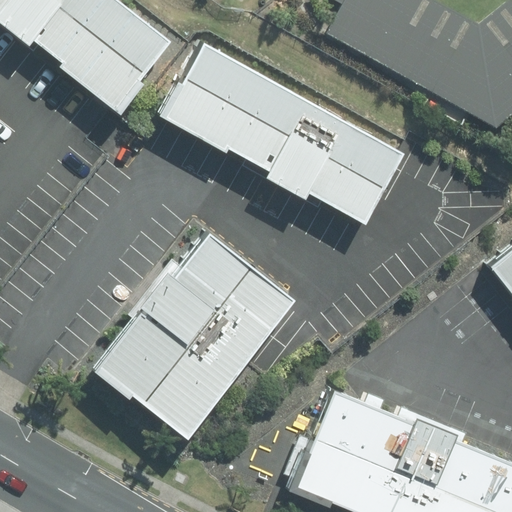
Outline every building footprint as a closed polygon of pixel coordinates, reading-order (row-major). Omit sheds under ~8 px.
[(127,0),(0,0),(0,15),(28,37),(31,32),(61,56),(57,61),(119,109),(144,76),(141,74),(171,34),(127,0)] [(351,0),(328,48),(505,136),(511,130),(511,13),(490,32),(424,0),(351,0)] [(404,147),(204,39),(182,79),(175,76),(157,109),(225,146),(227,142),(268,164),(265,169),(305,191),(307,187),(365,218),(404,147)] [(131,389),(186,431),(293,294),(208,228),(175,271),(166,264),(128,313),(131,315),(93,363),(129,392),(131,389)] [(511,244),(490,262),(511,288),(511,244)] [(335,386),(297,480),(376,511),(511,511),(511,457),(453,434),(456,428),(416,411),(413,417),(335,386)]
